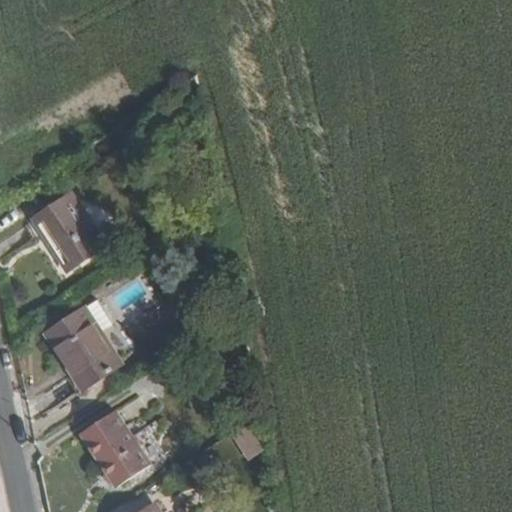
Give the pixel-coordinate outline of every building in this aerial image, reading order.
[(69,271),(107,246),(72,193),(34,218),(69,271)] [(103,332),(115,324),(98,299),(86,307),(103,332)] [(115,370),(124,364),(103,332),(86,307),(47,333),(85,390),(93,385),(115,370)] [(101,396),(123,382),(115,370),(93,385),(101,396)] [(117,487),(153,464),(118,410),(82,433),(117,487)] [(244,461),(261,451),(245,424),(228,433),(244,461)] [(162,511),(156,503),(141,511),(162,511)]
